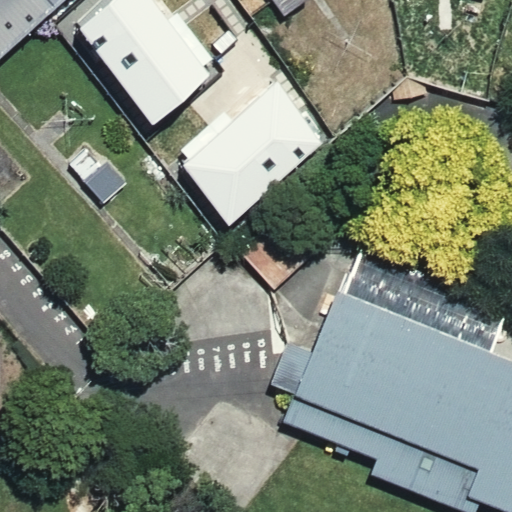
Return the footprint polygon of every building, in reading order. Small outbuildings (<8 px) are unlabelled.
[(0,0),(0,45),(41,10),(31,0),(0,0)] [(31,0),(41,10),(52,0),(31,0)] [(247,45),(214,0),(165,0),(124,30),(174,98),(247,45)] [(280,0),(257,0),(265,11),(280,0)] [(312,243),(273,203),(224,251),(263,291),(312,243)] [(511,370),(322,291),(300,345),(280,337),(249,409),(366,458),(359,475),(448,511),(452,511),(462,490),(511,510),(511,370)]
